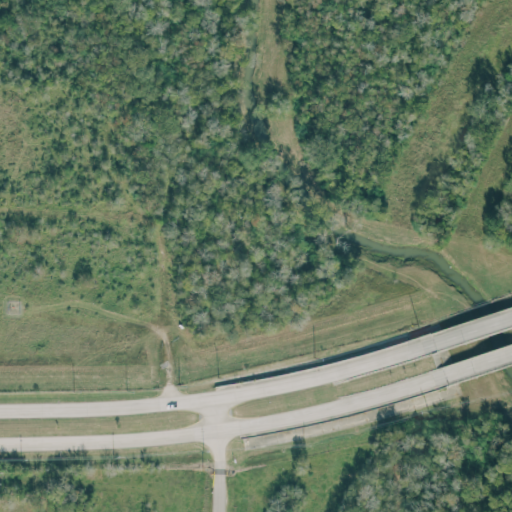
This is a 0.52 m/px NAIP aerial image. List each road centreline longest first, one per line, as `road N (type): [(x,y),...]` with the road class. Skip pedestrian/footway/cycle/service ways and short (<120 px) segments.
road 1 (secondary): [(0,444),(216,432),(442,376)]
road 2 (secondary): [(429,343),(210,398),(0,409)]
